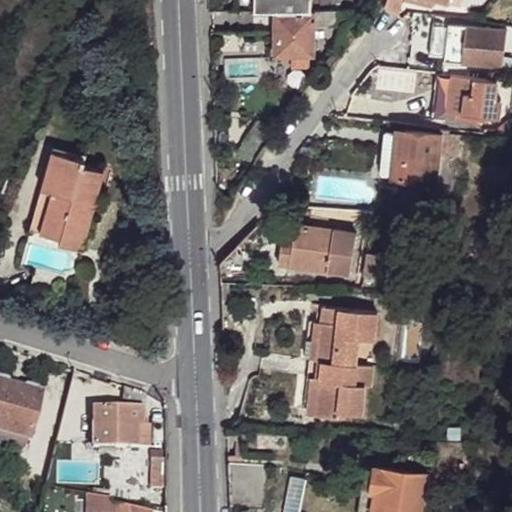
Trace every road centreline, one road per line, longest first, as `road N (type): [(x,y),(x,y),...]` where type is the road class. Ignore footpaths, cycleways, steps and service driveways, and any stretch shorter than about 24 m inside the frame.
road 1 (residential): [(188,265),(369,31)]
road 2 (secondary): [(177,0),(188,265)]
road 3 (residential): [(193,384),(0,324)]
road 4 (unknown): [(198,459),(314,333)]
road 5 (secondary): [(193,384),(198,511)]
